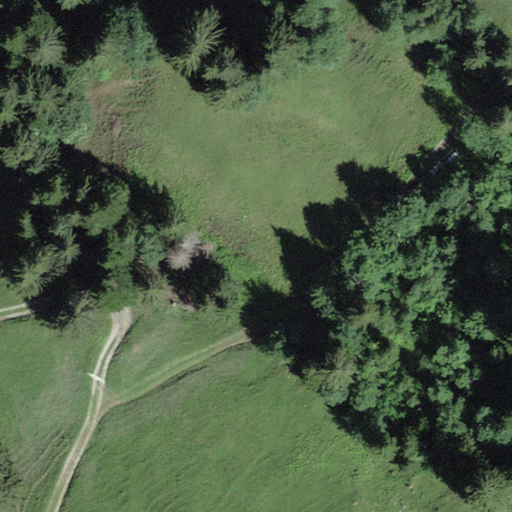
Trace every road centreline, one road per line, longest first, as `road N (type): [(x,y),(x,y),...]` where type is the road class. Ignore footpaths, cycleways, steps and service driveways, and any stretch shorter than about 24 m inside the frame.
road 1 (track): [(511,91),(486,107),(393,210),(361,297),(322,324),(255,334),(126,397),(103,388),(102,359),(136,318),(115,302),(45,302),(0,315)]
road 2 (track): [(59,511),(103,388)]
